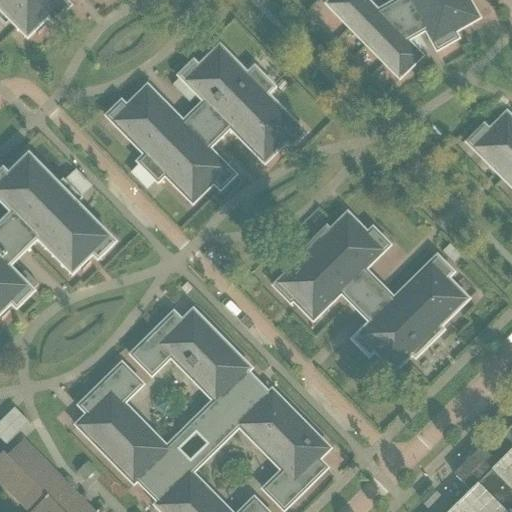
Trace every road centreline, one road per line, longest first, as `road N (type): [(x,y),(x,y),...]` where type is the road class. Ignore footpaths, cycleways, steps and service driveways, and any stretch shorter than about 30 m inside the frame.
road 1 (residential): [(400,465),(34,93),(17,88),(0,99)]
road 2 (residential): [(400,465),(511,355)]
